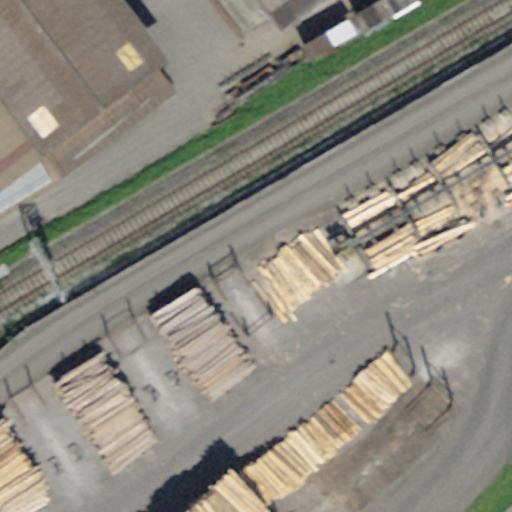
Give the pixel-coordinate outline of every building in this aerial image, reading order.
[(0,0),(0,208),(168,82),(154,64),(162,58),(117,0),(0,0)] [(214,0),(218,5),(223,0),(252,0),(272,24),(303,0),(214,0)] [(362,0),(288,45),(300,65),(408,0),(362,0)] [(373,511),(473,430),(399,342),(194,511),(373,511)] [(102,433),(141,419),(117,352),(16,389),(55,496),(117,474),(102,433)]
